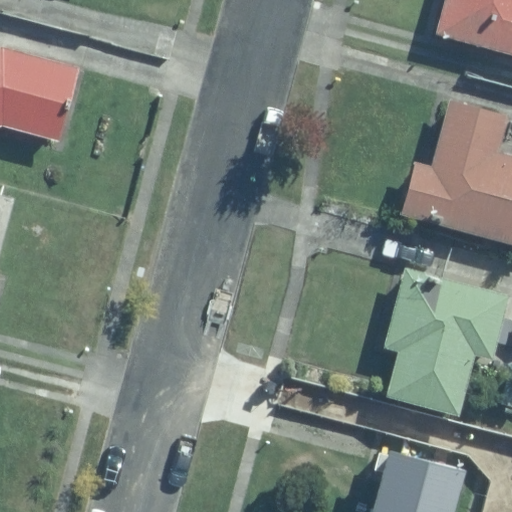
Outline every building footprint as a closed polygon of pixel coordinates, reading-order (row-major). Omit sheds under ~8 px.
[(511,0),(447,0),(438,37),(511,57),(511,0)] [(63,146),(81,70),(11,53),(0,55),(0,131),(0,132),(63,146)] [(422,162),(407,217),(511,246),(511,162),(491,157),(503,114),(453,100),(435,166),(422,162)] [(0,259),(16,205),(0,199),(0,259)] [(509,297),(404,268),(381,350),(398,354),(387,397),(459,417),(476,355),(492,359),(509,297)] [(459,511),(469,475),(388,456),(374,511),(459,511)]
